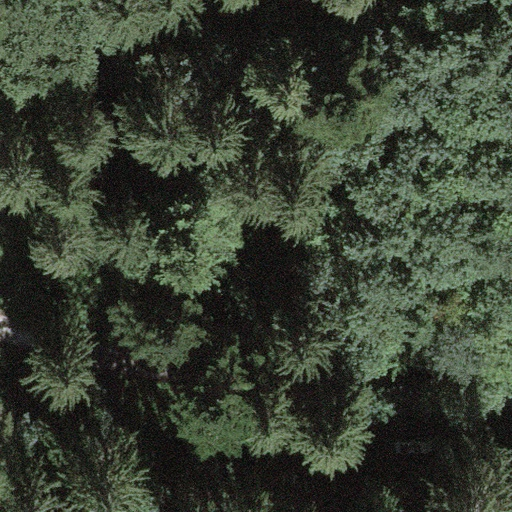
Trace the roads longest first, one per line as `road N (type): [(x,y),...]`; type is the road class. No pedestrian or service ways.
road 1 (track): [(0,328),(85,358),(201,383),(511,390)]
road 2 (track): [(120,0),(26,44),(0,69)]
